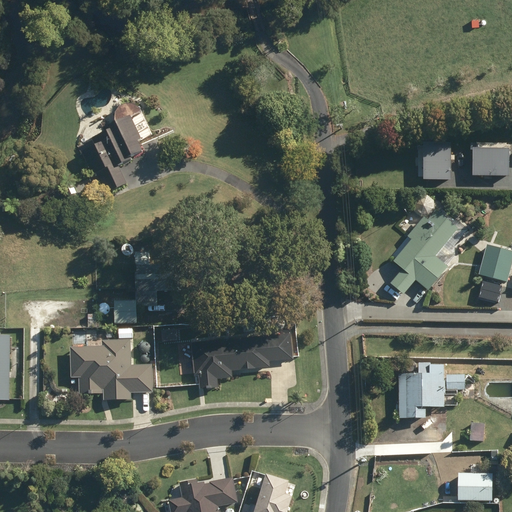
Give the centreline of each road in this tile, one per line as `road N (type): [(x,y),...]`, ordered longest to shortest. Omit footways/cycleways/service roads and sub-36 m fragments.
road 1 (residential): [(276,53),(321,107),(341,426)]
road 2 (residential): [(341,426),(217,427),(85,445),(0,443)]
